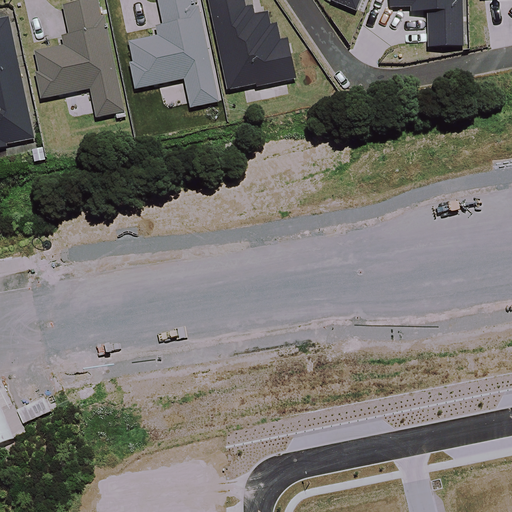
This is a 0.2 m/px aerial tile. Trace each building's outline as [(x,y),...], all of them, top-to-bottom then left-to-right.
[(216,105),(194,0),(156,0),(163,35),(126,43),(136,92),(184,82),(190,111),(216,105)] [(281,43),(275,9),(249,14),(245,0),(207,0),(226,97),(298,83),(290,41),(281,43)] [(334,0),(332,9),(359,18),(365,0),(334,0)] [(391,0),(391,9),(409,9),(409,16),(427,16),(427,50),(463,50),(463,0),(391,0)] [(122,115),(101,2),(63,10),(68,40),(32,47),(43,101),(90,92),(96,120),(122,115)] [(0,149),(33,143),(8,21),(0,22),(0,149)] [(511,363),(511,342),(490,342),(490,364),(511,363)]
